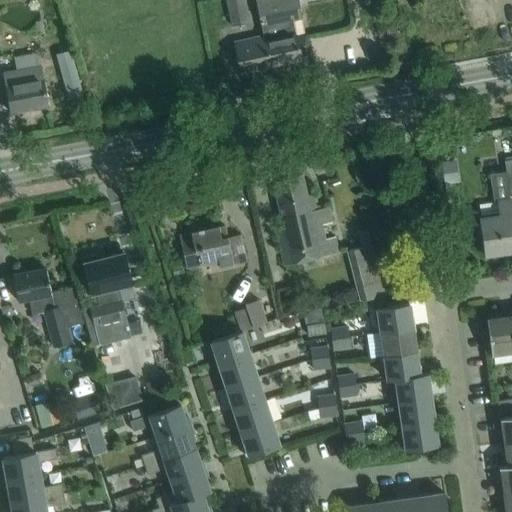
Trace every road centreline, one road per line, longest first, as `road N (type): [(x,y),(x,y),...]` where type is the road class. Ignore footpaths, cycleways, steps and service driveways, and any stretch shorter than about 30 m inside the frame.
road 1 (secondary): [(0,171),(511,75)]
road 2 (residential): [(511,294),(444,303),(465,463)]
road 3 (residential): [(260,494),(465,463)]
